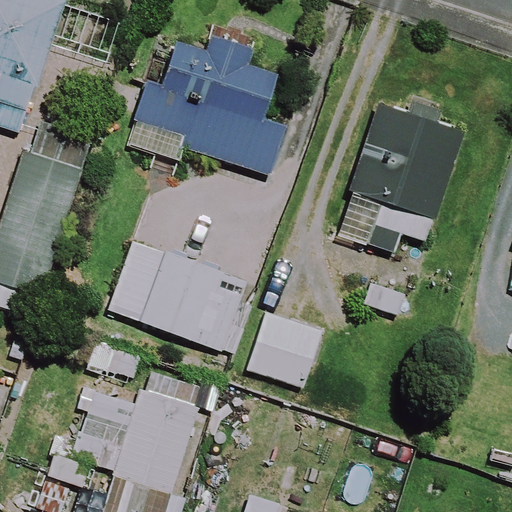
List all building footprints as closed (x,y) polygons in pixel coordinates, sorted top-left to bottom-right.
[(60,5),(44,0),(0,0),(0,127),(18,134),(60,5)] [(279,64),(183,33),(165,88),(150,83),(129,146),(179,163),(183,150),(267,177),(289,112),(265,104),(279,64)] [(458,136),(379,110),(352,193),(381,202),(366,246),(389,254),(396,234),(422,243),(458,136)] [(257,286),(131,242),(107,312),(232,356),(257,286)] [(320,332),(264,314),(246,371),(302,389),(320,332)] [(264,395),(225,385),(214,430),(252,439),(264,395)] [(51,452),(43,477),(33,508),(45,511),(64,511),(73,487),(84,491),(93,466),(114,473),(101,511),(184,511),(190,495),(171,489),(198,408),(141,389),(136,406),(95,392),(72,460),(51,452)] [(276,511),(278,506),(248,498),(244,511),(276,511)]
